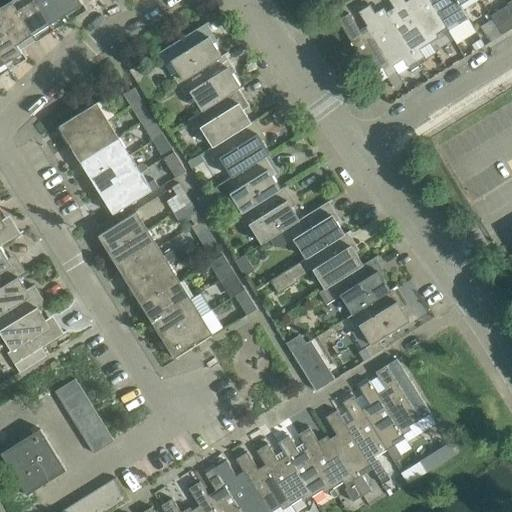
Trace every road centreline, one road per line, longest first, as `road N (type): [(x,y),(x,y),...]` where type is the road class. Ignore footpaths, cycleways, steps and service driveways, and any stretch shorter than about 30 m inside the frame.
road 1 (residential): [(2,134),(4,150),(175,423),(225,393)]
road 2 (residential): [(511,365),(357,145)]
road 3 (residential): [(158,0),(91,42),(2,134)]
road 4 (residential): [(357,145),(245,0)]
road 5 (residential): [(357,145),(511,52)]
